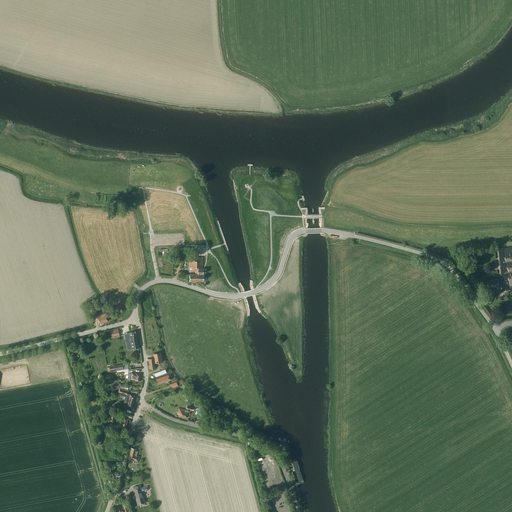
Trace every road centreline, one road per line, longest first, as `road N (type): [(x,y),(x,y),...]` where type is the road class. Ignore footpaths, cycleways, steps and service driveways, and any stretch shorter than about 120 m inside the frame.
road 1 (unclassified): [(511,362),(441,261),(320,230)]
road 2 (unclassified): [(134,320),(136,298),(149,283),(230,296),(262,288),(295,237),(320,230)]
road 3 (unclassified): [(298,511),(282,467),(263,445),(140,402)]
